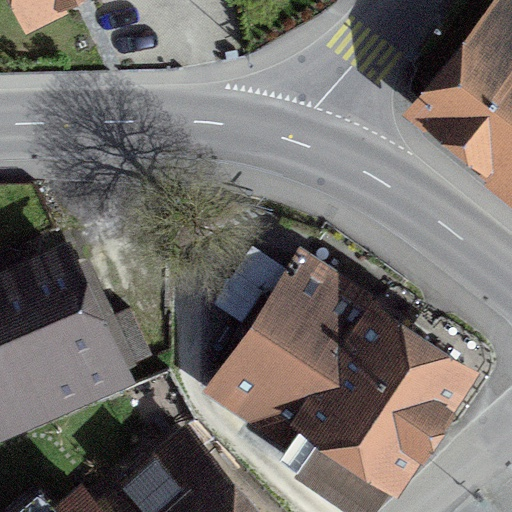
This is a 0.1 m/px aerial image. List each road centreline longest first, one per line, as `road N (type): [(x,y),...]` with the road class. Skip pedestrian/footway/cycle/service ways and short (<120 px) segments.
road 1 (secondary): [(287,138),(208,122),(0,125)]
road 2 (secondary): [(511,279),(404,196),(287,138)]
road 3 (tertiary): [(401,0),(287,138)]
